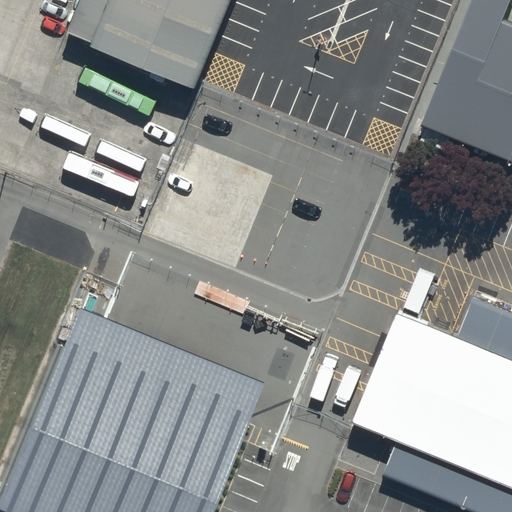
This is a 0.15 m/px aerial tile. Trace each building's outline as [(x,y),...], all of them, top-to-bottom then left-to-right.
[(81,0),(74,19),(198,66),(223,0),(81,0)] [(511,149),(511,12),(503,9),(506,0),(462,0),(418,112),(511,149)] [(193,152),(187,167),(273,202),(279,187),(193,152)] [(399,170),(392,185),(428,201),(434,185),(399,170)] [(511,218),(448,194),(442,209),(511,236),(511,218)] [(452,329),(390,303),(345,413),(385,429),(372,462),(497,511),(511,511),(511,306),(468,289),(452,329)] [(196,511),(256,367),(72,292),(0,467),(0,493),(46,511),(196,511)]
